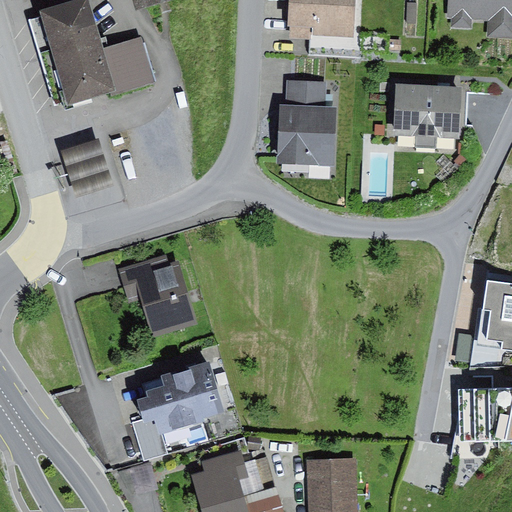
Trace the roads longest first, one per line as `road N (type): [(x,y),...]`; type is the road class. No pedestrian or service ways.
road 1 (residential): [(459,235),(359,228),(297,213),(223,179)]
road 2 (residential): [(459,235),(426,427)]
road 3 (residential): [(42,228),(94,233),(223,179)]
road 4 (residential): [(42,228),(42,193),(0,51)]
road 5 (residential): [(223,179),(242,105),(250,0)]
road 6 (primary): [(0,396),(76,511)]
road 7 (residential): [(511,122),(459,235)]
